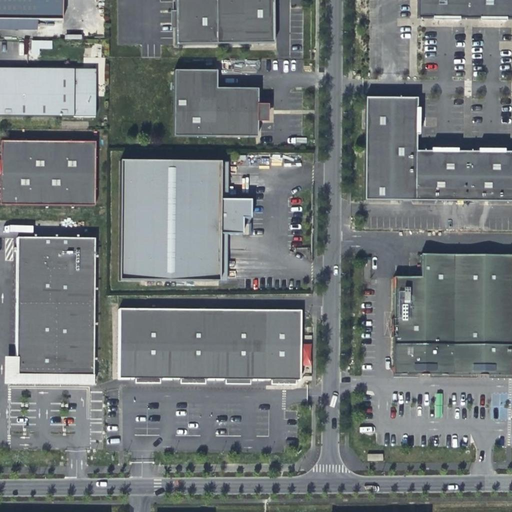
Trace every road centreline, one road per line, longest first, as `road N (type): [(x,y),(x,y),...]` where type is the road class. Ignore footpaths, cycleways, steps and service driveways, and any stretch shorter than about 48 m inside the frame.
road 1 (unclassified): [(330,484),(331,0)]
road 2 (residential): [(0,487),(330,484)]
road 3 (residential): [(330,484),(511,483)]
